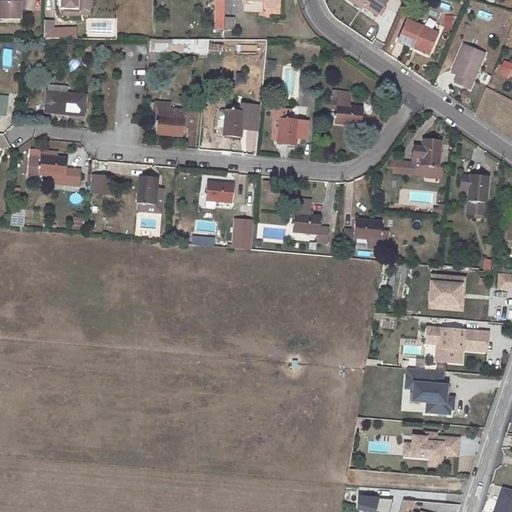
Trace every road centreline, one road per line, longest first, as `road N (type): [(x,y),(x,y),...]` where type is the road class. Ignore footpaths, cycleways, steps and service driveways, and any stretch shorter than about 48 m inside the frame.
road 1 (residential): [(420,91),(367,166),(347,176),(119,147)]
road 2 (residential): [(311,0),(324,25),(420,91)]
road 3 (unclassified): [(511,378),(471,511)]
